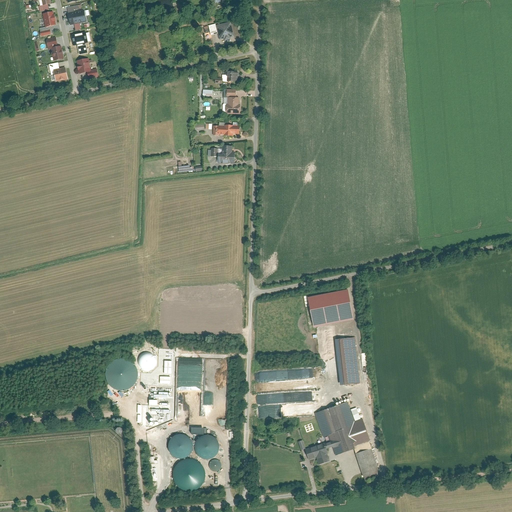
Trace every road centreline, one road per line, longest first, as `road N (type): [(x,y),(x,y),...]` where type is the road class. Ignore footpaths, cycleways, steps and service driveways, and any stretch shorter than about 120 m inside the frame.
road 1 (unclassified): [(247,293),(242,499),(155,511)]
road 2 (residential): [(57,0),(76,92),(253,50)]
road 3 (unclassified): [(247,293),(511,240)]
road 4 (unclassified): [(253,50),(247,293)]
road 5 (track): [(0,425),(129,414),(142,511)]
